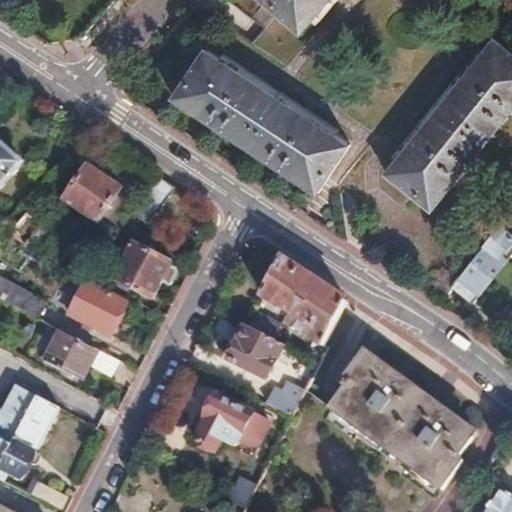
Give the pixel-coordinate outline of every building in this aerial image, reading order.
[(261,0),(301,34),(331,0),(261,0)] [(511,54),(494,40),(385,174),(431,211),(511,109),(511,54)] [(207,49),(174,98),(318,193),(351,144),(207,49)] [(0,191),(22,166),(16,161),(19,158),(0,141),(0,191)] [(87,168),(64,203),(98,226),(104,217),(113,224),(125,206),(115,200),(121,191),(87,168)] [(159,179),(142,204),(159,216),(176,190),(159,179)] [(28,212),(8,235),(28,246),(43,227),(28,212)] [(476,256),(459,277),(479,293),(506,261),(500,255),(511,239),(511,236),(500,226),(486,244),(478,253),(476,256)] [(464,247),(476,256),(478,253),(486,244),(474,234),(464,247)] [(8,235),(0,244),(0,246),(23,258),(30,247),(28,246),(8,235)] [(135,245),(112,289),(127,297),(132,288),(154,299),(162,284),(169,287),(175,284),(179,276),(176,271),(170,268),(172,264),(135,245)] [(282,260),(265,297),(280,307),(282,304),(314,325),(308,336),(328,349),(333,339),(332,338),(350,304),(282,260)] [(0,299),(38,319),(46,304),(24,292),(25,291),(0,277),(0,299)] [(86,282),(69,315),(110,336),(127,304),(86,282)] [(257,313),(250,328),(274,340),(281,325),(257,313)] [(247,327),(229,361),(269,381),(286,347),(274,340),(250,328),(247,327)] [(62,331),(46,363),(81,381),(88,367),(109,377),(117,361),(62,331)] [(352,386),(334,410),(442,492),(465,462),(460,458),(474,439),(462,429),(464,426),(391,371),(388,375),(366,358),(347,382),(352,386)] [(276,391),(268,406),(292,418),(305,392),(291,385),(285,396),(276,391)] [(0,440),(12,447),(38,398),(18,388),(4,414),(0,412),(0,440)] [(209,420),(197,444),(214,453),(221,440),(234,447),(241,444),(255,416),(218,397),(207,419),(209,420)] [(1,469),(0,470),(0,480),(4,483),(9,474),(22,480),(30,465),(34,467),(38,465),(41,459),(40,456),(36,454),(59,409),(38,398),(12,447),(1,469)] [(0,468),(1,469),(12,447),(0,440),(0,468)] [(240,480),(229,500),(245,508),(256,488),(240,480)] [(38,481),(30,496),(61,511),(65,511),(72,500),(38,481)] [(511,511),(511,497),(500,489),(484,511),(511,511)]
